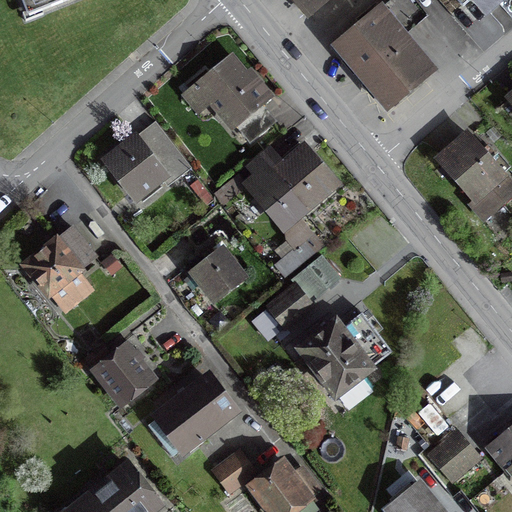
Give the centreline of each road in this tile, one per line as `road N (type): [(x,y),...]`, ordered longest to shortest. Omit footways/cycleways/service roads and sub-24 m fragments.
road 1 (residential): [(223,0),(4,197)]
road 2 (residential): [(375,163),(511,332)]
road 3 (residential): [(239,0),(375,163)]
road 4 (residential): [(375,163),(511,48)]
